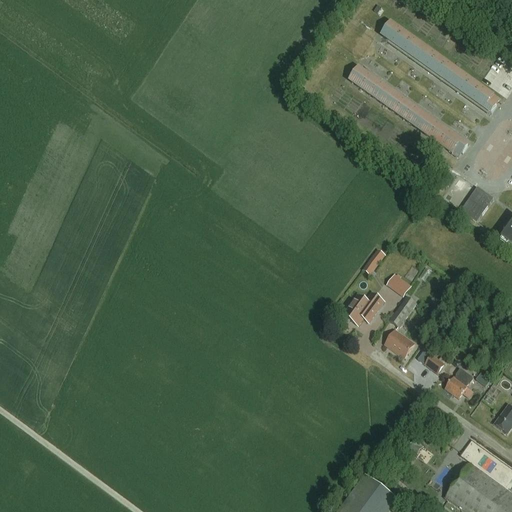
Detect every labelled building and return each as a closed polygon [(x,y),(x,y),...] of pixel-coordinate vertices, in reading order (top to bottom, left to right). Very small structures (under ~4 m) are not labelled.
[(497,96),(392,22),(381,36),(492,115),(502,101),(496,97),(497,96)] [(471,146),(360,67),(349,82),(461,161),(471,146)] [(494,200),(478,189),(461,213),(477,224),(494,200)] [(511,226),(503,239),(511,245),(511,226)] [(425,283),(431,273),(426,269),(420,279),(425,283)] [(412,288),(395,276),(387,288),(403,300),(412,288)] [(353,301),(348,307),(349,308),(342,318),(359,329),(364,322),(370,326),(385,305),(372,295),(366,303),(358,297),(354,301),(353,301)] [(400,329),(416,305),(407,298),(390,322),(400,329)] [(405,360),(415,345),(396,332),(386,347),(405,360)] [(433,358),(426,367),(439,377),(449,362),(442,358),(439,362),(433,358)] [(455,379),(446,391),(460,401),(469,389),(468,388),(470,386),(475,380),(461,370),(457,377),(456,379),(455,379)] [(479,375),(476,382),(487,387),(490,380),(479,375)] [(511,409),(510,407),(495,427),(508,436),(511,430),(511,409)] [(407,452),(421,459),(427,448),(414,441),(407,452)] [(470,443),(462,457),(472,462),(476,454),(479,455),(482,450),(470,443)] [(511,511),(511,492),(472,464),(446,500),(461,511),(511,511)] [(341,511),(392,511),(401,500),(368,476),(341,511)]
